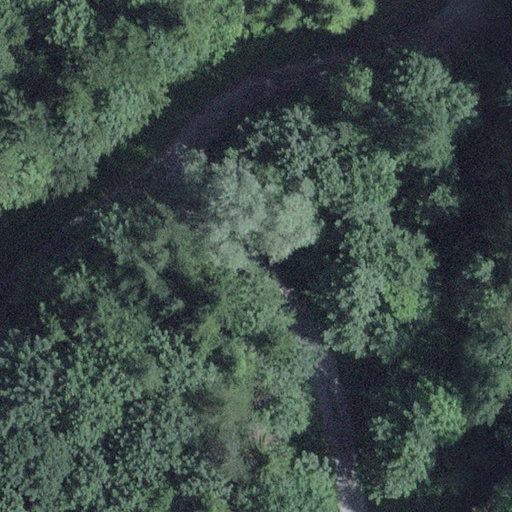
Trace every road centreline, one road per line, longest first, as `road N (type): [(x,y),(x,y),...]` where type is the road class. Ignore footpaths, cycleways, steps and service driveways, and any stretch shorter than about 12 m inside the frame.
road 1 (track): [(134,181),(289,312),(338,421),(357,511)]
road 2 (track): [(465,0),(447,32),(312,68),(216,111),(134,181)]
road 3 (track): [(134,181),(0,288)]
